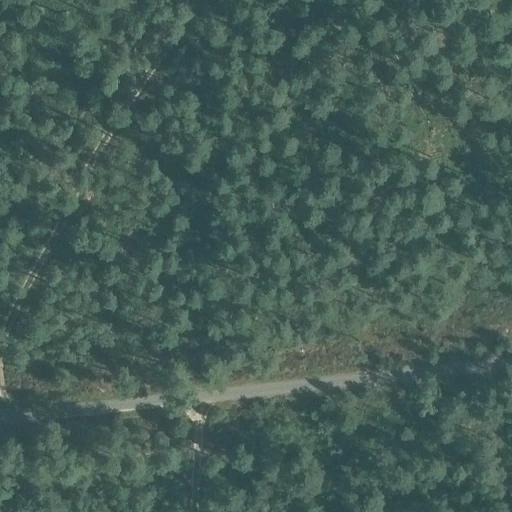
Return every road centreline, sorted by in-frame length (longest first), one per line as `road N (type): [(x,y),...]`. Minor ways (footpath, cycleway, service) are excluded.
road 1 (track): [(0,420),(511,363)]
road 2 (track): [(0,276),(12,238),(158,83),(185,0)]
